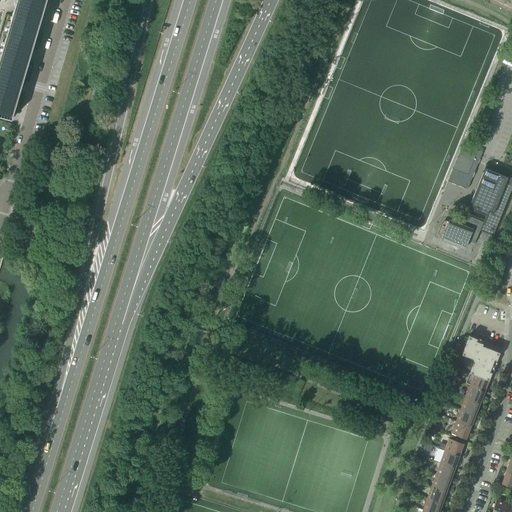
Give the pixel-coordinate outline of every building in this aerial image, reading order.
[(0,116),(11,119),(14,112),(11,111),(13,107),(14,103),(14,101),(19,87),(21,78),(23,72),(23,71),(28,55),(30,48),(32,43),(33,39),(37,23),(38,19),(40,14),(41,10),(44,2),(44,0),(16,0),(15,2),(15,3),(14,9),(13,9),(13,10),(12,15),(11,16),(10,22),(7,32),(4,42),(2,48),(1,53),(0,54),(0,116)] [(449,176),(447,181),(467,189),(469,184),(480,157),(482,152),(476,150),(469,147),(468,149),(461,151),(461,153),(454,169),(452,168),(449,176)] [(484,168),(468,208),(471,210),(485,215),(483,220),(483,221),(480,227),(479,230),(493,236),(511,190),(511,187),(511,174),(486,164),(484,168)] [(469,215),(466,222),(469,223),(467,227),(449,220),(441,240),(464,249),(466,243),(473,245),(479,231),(479,230),(480,227),(483,220),(469,215)] [(469,336),(461,354),(470,358),(471,358),(471,357),(471,356),(475,354),(477,355),(478,355),(479,356),(480,356),(481,359),(480,361),(480,360),(480,361),(479,363),(475,365),(473,364),(474,364),(473,364),(473,363),(472,366),(469,373),(474,375),(488,380),(491,372),(489,372),(491,366),(493,367),(494,366),(499,352),(485,347),(484,346),(482,346),(482,345),(481,345),(482,344),(481,343),(475,341),(476,339),(469,336)] [(474,375),(469,386),(484,392),(488,380),(474,375)] [(469,386),(465,398),(479,403),(484,392),(469,386)] [(465,398),(460,409),(475,415),(479,403),(465,398)] [(460,409),(456,421),(470,426),(475,415),(460,409)] [(456,421),(451,433),(465,439),(470,426),(456,421)] [(446,445),(444,450),(459,456),(463,444),(448,438),(446,445)] [(426,445),(423,452),(430,454),(433,447),(426,445)] [(444,450),(440,462),(454,468),(459,456),(444,450)] [(440,462),(435,475),(450,480),(454,468),(440,462)] [(511,472),(506,471),(501,484),(511,487),(511,472)] [(435,475),(431,486),(446,492),(450,480),(435,475)] [(408,489),(408,491),(415,493),(417,488),(411,485),(410,485),(409,488),(408,489)] [(431,486),(427,498),(441,504),(446,492),(431,486)] [(427,498),(422,510),(428,511),(438,511),(441,504),(427,498)] [(496,499),(491,511),(504,511),(508,503),(496,499)]
